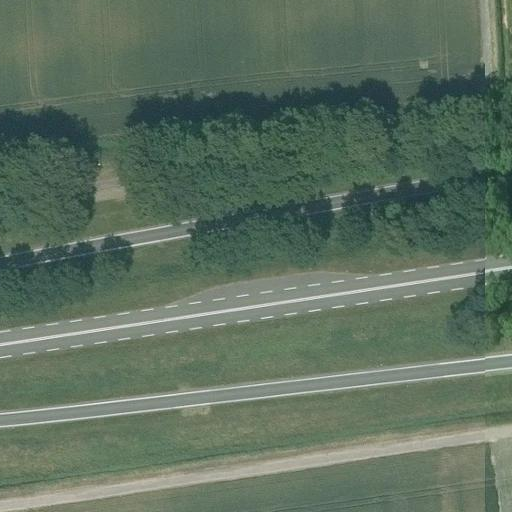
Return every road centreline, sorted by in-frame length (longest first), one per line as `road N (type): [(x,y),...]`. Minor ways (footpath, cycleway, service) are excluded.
road 1 (trunk): [(511,171),(0,266)]
road 2 (secondary): [(0,343),(511,267)]
road 3 (trunk): [(0,420),(511,361)]
road 4 (unknown): [(0,490),(511,444)]
